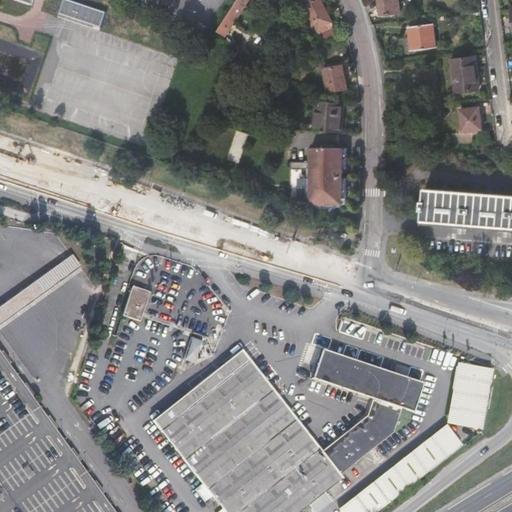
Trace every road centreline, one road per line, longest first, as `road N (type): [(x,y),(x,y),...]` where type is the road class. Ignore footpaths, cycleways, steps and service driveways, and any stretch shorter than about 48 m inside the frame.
road 1 (secondary): [(0,181),(473,330)]
road 2 (secondary): [(366,271),(0,143)]
road 3 (residential): [(372,224),(371,78),(350,0)]
road 4 (residential): [(503,150),(486,0)]
road 5 (residential): [(511,238),(372,224)]
road 6 (primary): [(511,426),(401,511)]
road 7 (secondary): [(484,310),(366,271)]
